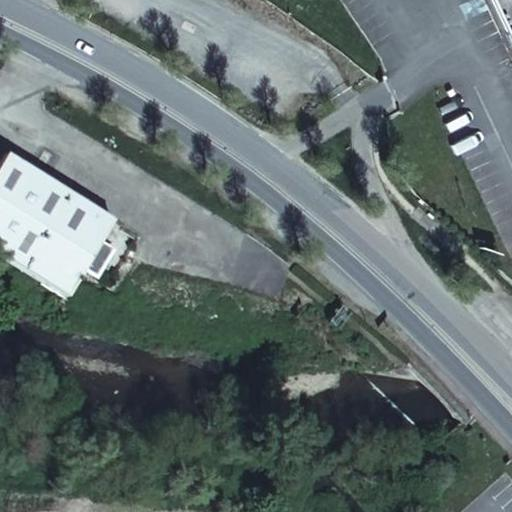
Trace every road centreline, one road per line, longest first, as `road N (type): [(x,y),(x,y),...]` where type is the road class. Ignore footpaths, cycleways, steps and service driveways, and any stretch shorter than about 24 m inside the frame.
road 1 (secondary): [(0,24),(71,53),(212,149),(347,262),(511,435)]
road 2 (secondary): [(511,377),(364,227),(230,114),(90,28),(23,0)]
road 3 (unknown): [(427,75),(305,178)]
